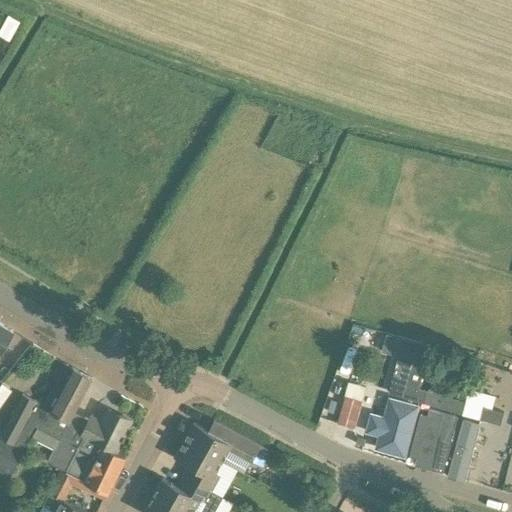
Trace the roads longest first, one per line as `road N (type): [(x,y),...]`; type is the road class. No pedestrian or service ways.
road 1 (track): [(4,0),(365,133),(511,164)]
road 2 (residential): [(444,511),(215,394),(180,385)]
road 3 (residential): [(180,385),(0,278)]
road 4 (residential): [(112,511),(180,385)]
